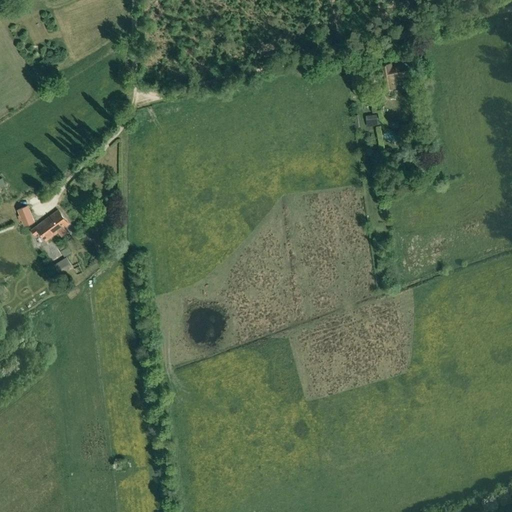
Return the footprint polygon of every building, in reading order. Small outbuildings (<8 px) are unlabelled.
[(407,64),(391,66),(391,64),(381,65),(385,89),(395,87),(393,77),(409,74),(407,64)] [(361,68),(351,70),(355,92),(365,91),(361,68)] [(367,127),(378,125),(377,114),(366,115),(367,127)] [(32,216),(28,205),(17,209),(20,215),(18,216),(20,221),(32,216)] [(47,241),(68,225),(58,211),(36,227),(47,241)] [(58,272),(71,264),(66,257),(54,265),(58,272)] [(70,296),(77,294),(74,286),(67,289),(70,296)]
